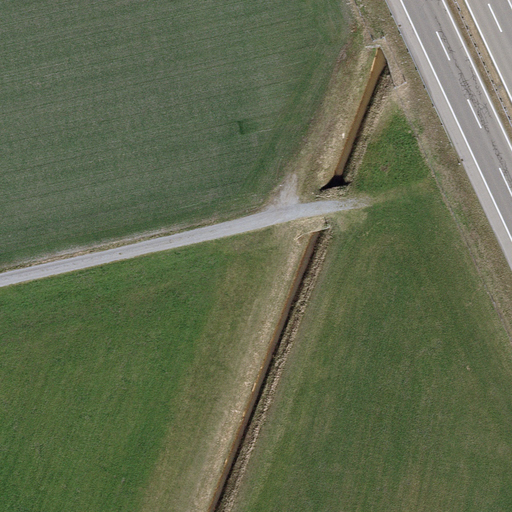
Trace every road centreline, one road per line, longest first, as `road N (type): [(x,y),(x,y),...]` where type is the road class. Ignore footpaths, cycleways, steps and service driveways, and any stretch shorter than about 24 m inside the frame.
road 1 (track): [(0,270),(289,204),(349,61)]
road 2 (motorway): [(421,0),(511,194)]
road 3 (track): [(289,204),(436,187)]
